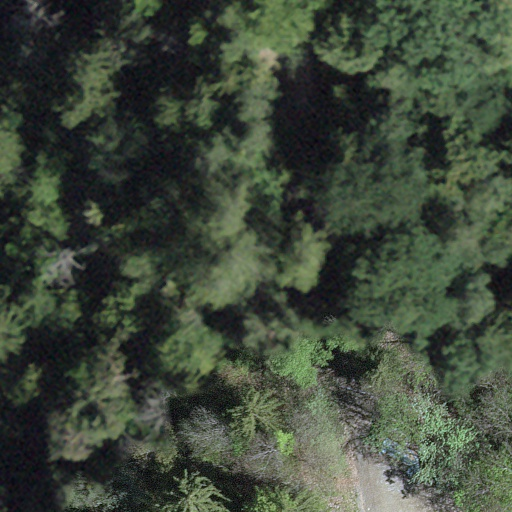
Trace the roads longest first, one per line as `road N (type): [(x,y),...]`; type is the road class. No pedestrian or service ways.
road 1 (track): [(212,511),(143,379),(84,208),(84,130),(98,56),(87,0)]
road 2 (track): [(367,511),(316,279),(301,0)]
